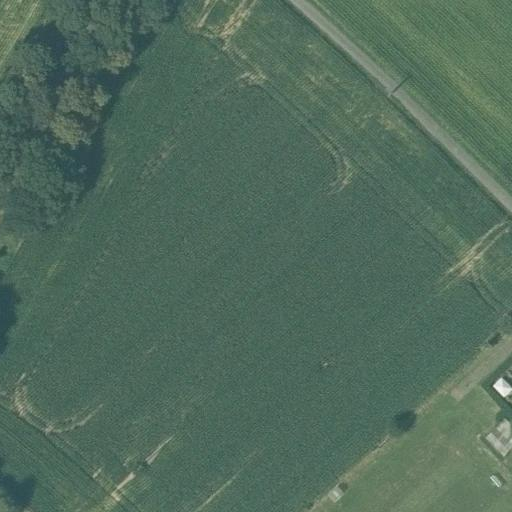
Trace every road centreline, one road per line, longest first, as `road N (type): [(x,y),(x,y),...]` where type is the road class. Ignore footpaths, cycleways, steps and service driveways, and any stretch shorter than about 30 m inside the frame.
road 1 (track): [(297,0),(511,199)]
road 2 (track): [(0,193),(110,0)]
